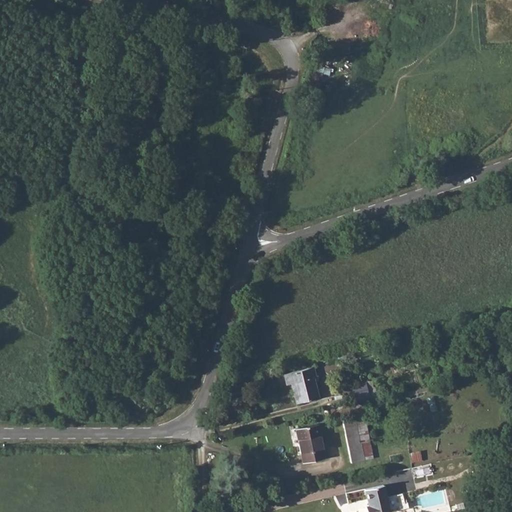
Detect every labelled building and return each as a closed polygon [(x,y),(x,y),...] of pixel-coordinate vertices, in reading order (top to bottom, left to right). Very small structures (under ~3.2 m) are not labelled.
[(322,51),(320,72),(334,73),(336,53),(322,51)] [(291,384),(297,404),(318,398),(313,377),(310,367),(284,375),(287,385),(291,384)] [(369,397),(370,398),(377,396),(375,386),(372,387),(371,381),(366,382),(369,397)] [(350,393),(352,401),(369,397),(366,382),(351,386),(353,392),(350,393)] [(356,416),(365,460),(373,458),(364,414),(356,416)] [(342,419),(351,462),(365,460),(356,416),(342,419)] [(298,443),(303,463),(325,458),(317,424),(298,428),(301,442),(298,443)] [(411,469),(413,478),(431,474),(429,465),(411,469)] [(366,511),(385,511),(389,511),(408,507),(404,492),(386,496),(383,484),(364,489),(368,505),(365,506),(366,511)]
